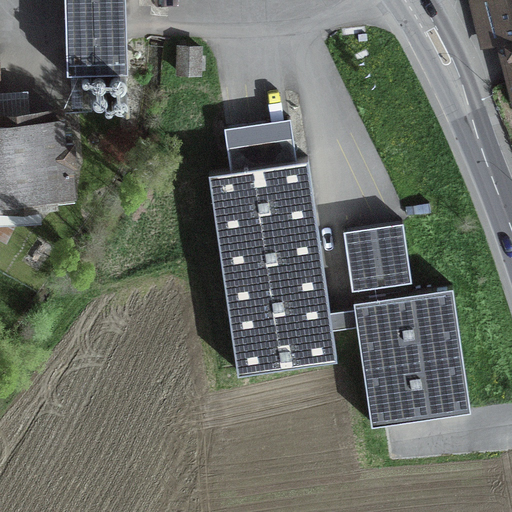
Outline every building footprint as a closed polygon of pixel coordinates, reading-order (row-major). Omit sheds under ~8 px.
[(64,0),(67,70),(128,68),(125,0),(64,0)] [(511,0),(493,0),(511,68),(511,0)] [(179,45),(178,72),(199,72),(200,46),(179,45)] [(61,132),(60,113),(0,116),(0,222),(39,219),(38,197),(71,195),(69,167),(73,167),(74,160),(71,131),(61,132)] [(333,327),(330,310),(308,156),(209,170),(238,370),(337,356),(333,327)] [(343,228),(352,287),(412,279),(403,219),(343,228)] [(471,408),(453,284),(354,298),(355,306),(330,310),(333,327),(357,324),(372,422),(471,408)]
